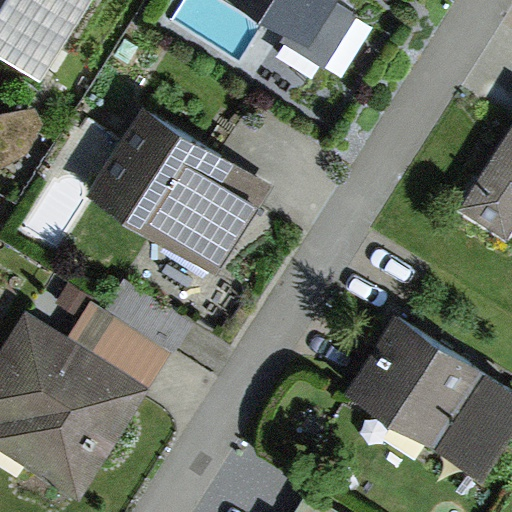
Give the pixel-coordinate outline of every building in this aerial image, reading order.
[(0,0),(0,39),(26,56),(61,0),(0,0)] [(246,0),(311,41),(302,55),(315,64),(347,14),(324,0),(323,0),(246,0)] [(128,117),(85,189),(205,260),(248,188),(128,117)] [(511,122),(455,212),(494,238),(511,210),(511,122)] [(507,396),(388,321),(348,383),(468,458),(507,396)] [(130,389),(19,322),(0,353),(0,448),(69,490),(130,389)]
